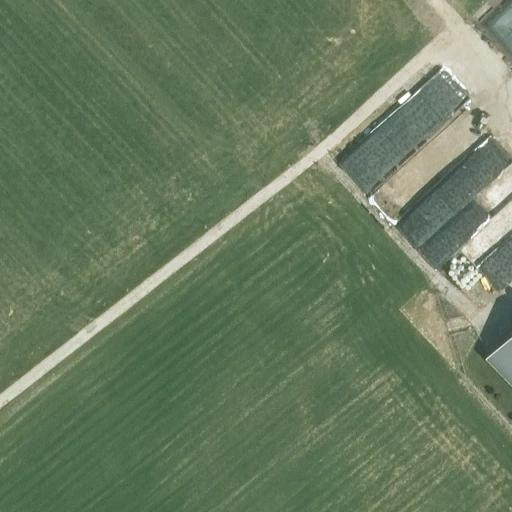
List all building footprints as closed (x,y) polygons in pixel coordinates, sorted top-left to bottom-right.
[(455,55),(361,147),(388,174),(378,184),(401,207),(422,186),(446,211),(511,146),(493,127),(501,119),(469,87),(479,78),(455,55)] [(442,251),(511,183),(511,158),(429,238),(442,251)] [(511,220),(511,194),(470,234),(483,248),(511,220)] [(511,241),(497,259),(511,271),(511,241)] [(511,328),(486,354),(511,380),(511,328)]
